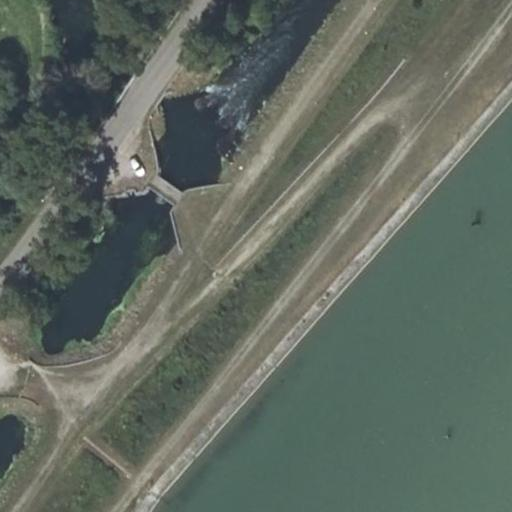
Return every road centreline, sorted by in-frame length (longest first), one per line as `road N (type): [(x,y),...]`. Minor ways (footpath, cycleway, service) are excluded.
road 1 (track): [(118,511),(511,16)]
road 2 (track): [(380,0),(17,511)]
road 3 (tertiary): [(214,0),(0,298)]
